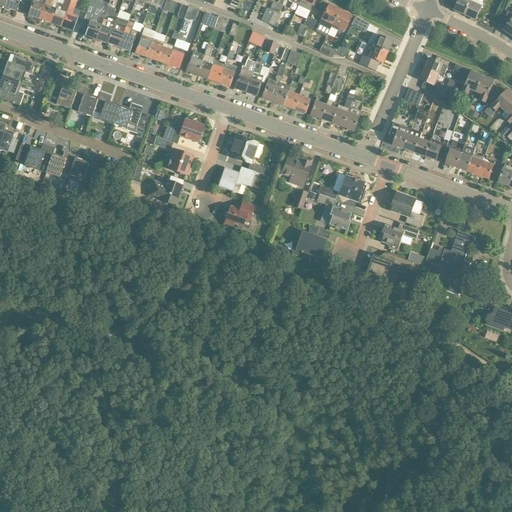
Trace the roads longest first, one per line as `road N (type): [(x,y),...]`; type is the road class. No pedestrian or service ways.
road 1 (residential): [(229,111),(56,47)]
road 2 (residential): [(387,166),(229,111)]
road 3 (residential): [(375,133),(427,11)]
road 4 (residential): [(511,210),(387,166)]
